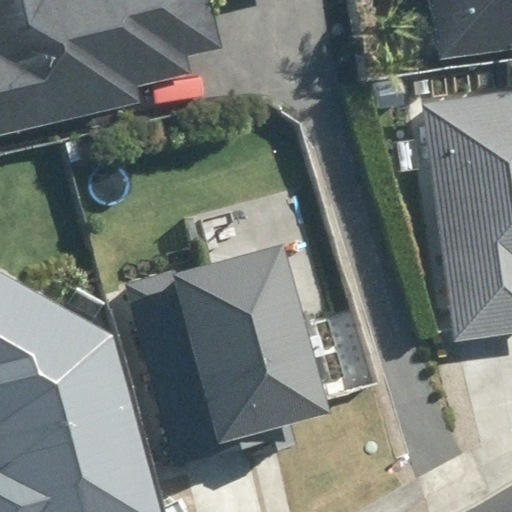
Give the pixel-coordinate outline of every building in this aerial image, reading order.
[(0,0),(0,134),(117,107),(113,91),(151,82),(157,106),(211,94),(188,0),(0,0)] [(511,0),(416,0),(423,56),(511,44),(511,0)] [(511,86),(400,105),(438,340),(511,327),(511,86)] [(243,245),(107,277),(149,453),(285,421),(243,245)] [(0,511),(134,511),(95,346),(0,285),(0,511)]
